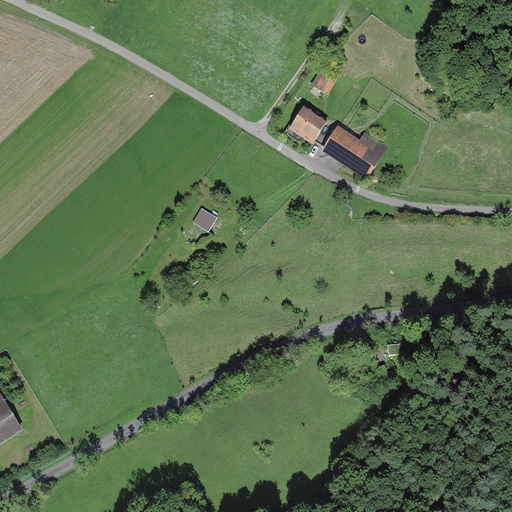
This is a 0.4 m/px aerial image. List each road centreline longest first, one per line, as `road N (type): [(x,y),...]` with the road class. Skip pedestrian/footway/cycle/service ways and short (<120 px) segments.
road 1 (unclassified): [(0,500),(266,352),(321,331),(511,297)]
road 2 (unclassified): [(9,0),(177,83),(361,193),(511,210)]
